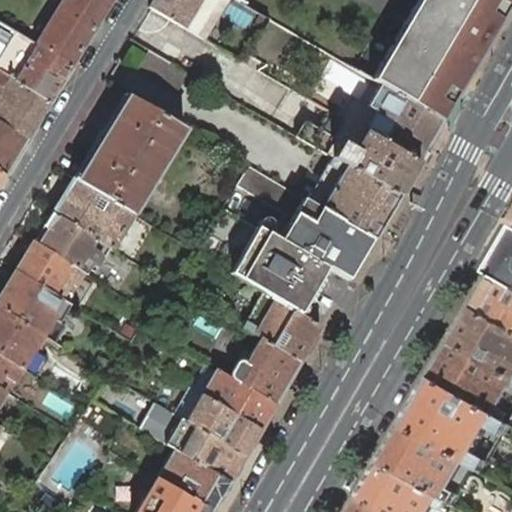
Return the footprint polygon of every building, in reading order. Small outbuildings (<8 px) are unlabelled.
[(64,0),(35,46),(71,68),(112,0),(64,0)] [(235,0),(241,4),(243,0),(152,0),(149,8),(205,40),(227,0),(235,0)] [(511,0),(418,0),(372,80),(380,84),(442,120),(511,0)] [(49,102),(71,68),(35,46),(14,33),(0,57),(0,71),(14,80),(49,102)] [(188,74),(150,51),(139,70),(177,93),(188,74)] [(0,122),(27,139),(49,102),(14,80),(0,71),(0,122)] [(416,164),(442,120),(380,84),(375,92),(367,107),(370,109),(376,112),(363,133),(416,164)] [(167,157),(183,129),(128,98),(106,134),(100,143),(77,181),(110,201),(132,214),(147,188),(154,178),(146,173),(152,163),(160,167),(167,157)] [(397,196),(416,164),(363,133),(361,131),(358,129),(349,124),(345,121),(337,135),(334,140),(305,123),(299,132),(296,137),(331,157),(345,166),(397,196)] [(0,172),(4,175),(27,139),(0,122),(0,172)] [(371,240),(397,196),(345,166),(331,157),(326,165),(320,176),(316,183),(313,188),(305,201),(319,210),(371,240)] [(348,280),(371,240),(319,210),(305,201),(302,199),(248,167),(236,186),(284,214),(271,236),(256,227),(221,208),(192,251),(192,252),(229,274),(263,294),(273,300),(292,311),(298,314),(325,268),(348,280)] [(110,249),(132,214),(110,201),(77,181),(73,178),(51,214),(58,217),(89,236),(109,248),(110,249)] [(83,274),(85,275),(88,269),(95,258),(100,261),(101,262),(109,248),(89,236),(58,217),(51,214),(50,216),(44,225),(43,227),(33,243),(39,247),(70,265),(83,274)] [(26,255),(15,272),(21,276),(51,294),(55,296),(60,300),(64,294),(70,284),(75,287),(83,274),(70,265),(39,247),(33,243),(31,245),(26,255)] [(511,246),(494,277),(511,287),(511,246)] [(58,323),(70,305),(60,300),(55,296),(51,294),(21,276),(15,272),(13,276),(7,285),(7,286),(0,296),(0,310),(41,335),(48,339),(52,333),(57,326),(58,323)] [(511,287),(494,277),(474,311),(511,333),(511,287)] [(273,300),(263,294),(245,322),(241,329),(258,338),(271,346),(300,362),(320,327),(298,314),(292,311),(273,300)] [(21,370),(27,373),(40,353),(33,349),(41,335),(0,310),(0,356),(20,369),(21,370)] [(511,333),(474,311),(453,346),(511,380),(511,333)] [(274,405),(300,362),(271,346),(258,338),(247,356),(253,360),(250,365),(244,362),(239,359),(238,359),(237,359),(237,360),(236,360),(236,361),(228,373),(228,374),(228,375),(227,376),(227,377),(228,377),(228,378),(229,378),(239,384),(274,405)] [(511,380),(453,346),(433,380),(507,423),(511,426),(511,380)] [(0,389),(3,391),(4,392),(7,388),(10,382),(13,384),(14,381),(21,370),(20,369),(0,356),(0,389)] [(259,431),(274,405),(239,384),(229,378),(228,378),(228,377),(227,377),(218,373),(205,365),(190,390),(194,392),(198,395),(203,398),(259,431)] [(476,469),(484,473),(490,463),(478,455),(494,428),(506,436),(511,426),(507,423),(433,380),(405,428),(466,463),(476,469)] [(244,457),(259,431),(203,398),(198,395),(194,392),(190,390),(187,388),(171,414),(176,417),(179,419),(183,421),(193,427),(244,457)] [(229,483),(244,457),(193,427),(183,421),(179,419),(176,417),(128,389),(113,414),(123,420),(164,445),(172,449),(177,452),(229,483)] [(405,428),(383,466),(449,505),(453,507),(460,495),(451,490),(466,463),(405,428)] [(478,455),(490,463),(506,436),(494,428),(478,455)] [(219,501),(229,483),(177,452),(172,449),(166,460),(162,467),(155,479),(189,499),(190,497),(211,510),(217,501),(219,501)] [(451,490),(460,495),(476,469),(466,463),(451,490)] [(383,466),(363,500),(382,511),(433,511),(437,507),(444,511),(446,511),(449,505),(383,466)] [(210,511),(211,510),(190,497),(189,499),(155,479),(146,493),(143,499),(139,505),(136,511),(135,511),(210,511)] [(382,511),(363,500),(355,511),(382,511)]
